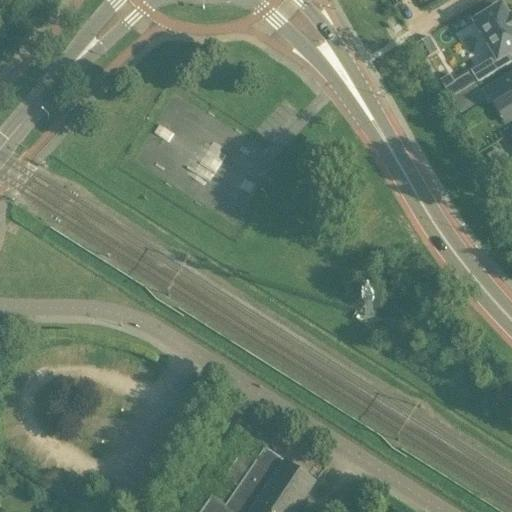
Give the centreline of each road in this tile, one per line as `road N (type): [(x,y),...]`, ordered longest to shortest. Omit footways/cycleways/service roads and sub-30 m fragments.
road 1 (unclassified): [(440,511),(163,334),(95,311),(0,305)]
road 2 (tertiary): [(511,318),(448,247),(330,51),(272,0)]
road 3 (tertiary): [(0,154),(139,0)]
